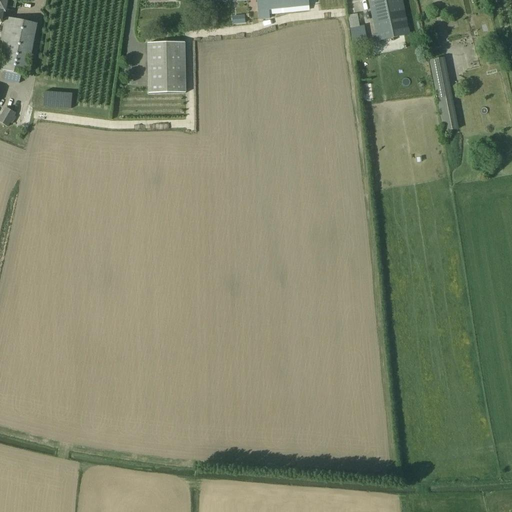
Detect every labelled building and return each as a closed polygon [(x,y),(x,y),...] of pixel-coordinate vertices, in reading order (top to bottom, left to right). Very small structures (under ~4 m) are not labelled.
[(5,14),(7,5),(11,5),(12,0),(0,0),(0,23),(1,24),(3,14),(5,14)] [(309,10),(309,7),(310,7),(309,6),(308,0),(256,0),(258,19),(259,20),(270,19),(269,14),(309,10)] [(369,0),(368,0),(377,42),(411,35),(403,0),(369,0)] [(357,14),(348,16),(353,44),(367,41),(364,26),(363,23),(359,24),(357,14)] [(247,15),(234,15),(234,24),(247,24),(247,15)] [(4,17),(0,40),(0,71),(6,72),(4,81),(19,84),(21,76),(27,77),(37,24),(4,17)] [(184,43),(147,43),(148,94),(185,94),(184,43)] [(444,132),(459,129),(445,58),(429,61),(444,132)] [(44,92),(42,107),(71,110),(72,95),(44,92)] [(5,108),(0,116),(0,123),(8,128),(16,114),(5,108)]
